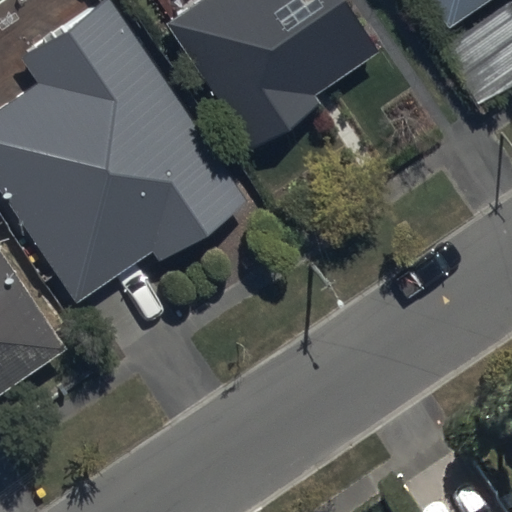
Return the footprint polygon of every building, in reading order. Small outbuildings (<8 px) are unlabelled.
[(38,86),(0,110),(0,181),(77,299),(150,251),(158,263),(243,207),(235,196),(125,29),(105,0),(103,0),(18,56),(38,86)] [(38,0),(49,13),(66,0),(38,0)] [(371,51),(337,0),(190,0),(162,19),(240,137),(249,151),(320,105),(310,90),(371,51)] [(428,0),(446,26),(484,0),(428,0)] [(511,4),(441,51),(480,111),(511,90),(511,4)] [(0,390),(61,350),(0,257),(0,390)]
